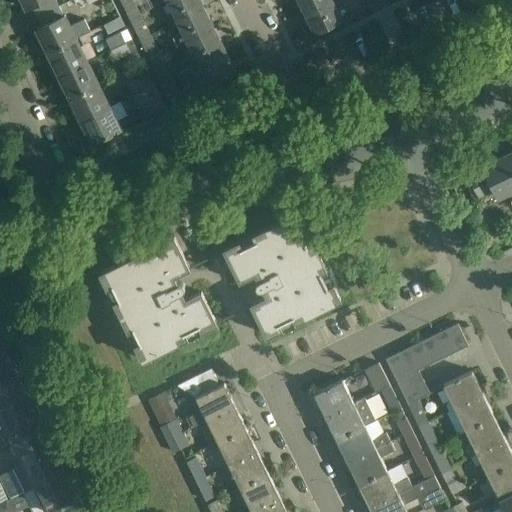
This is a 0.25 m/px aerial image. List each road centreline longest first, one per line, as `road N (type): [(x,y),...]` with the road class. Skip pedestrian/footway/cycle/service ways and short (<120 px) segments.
road 1 (residential): [(335,511),(272,385),(475,287)]
road 2 (unclassified): [(67,215),(409,145)]
road 3 (residential): [(242,0),(294,96),(322,95),(511,1)]
road 4 (residential): [(475,287),(409,145)]
road 5 (residential): [(67,215),(0,75)]
